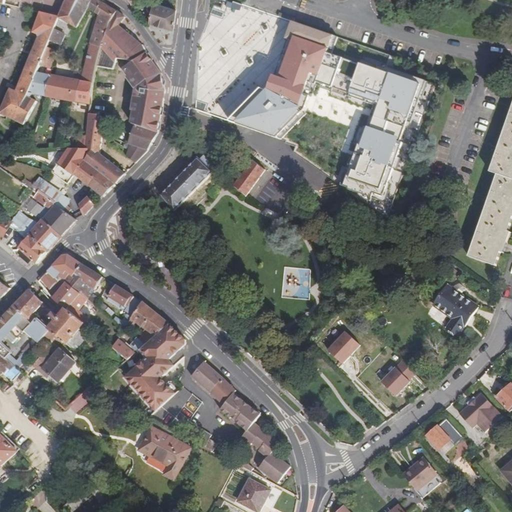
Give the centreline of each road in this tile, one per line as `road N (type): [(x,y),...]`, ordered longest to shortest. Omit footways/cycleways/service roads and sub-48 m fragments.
road 1 (residential): [(511,296),(494,346),(446,395),(348,464),(321,469)]
road 2 (tertiary): [(255,383),(194,323),(111,264),(94,234)]
road 3 (tertiary): [(94,234),(103,213),(159,154),(181,66)]
road 4 (residential): [(352,17),(511,59)]
road 5 (tertiary): [(255,383),(298,450),(304,511)]
